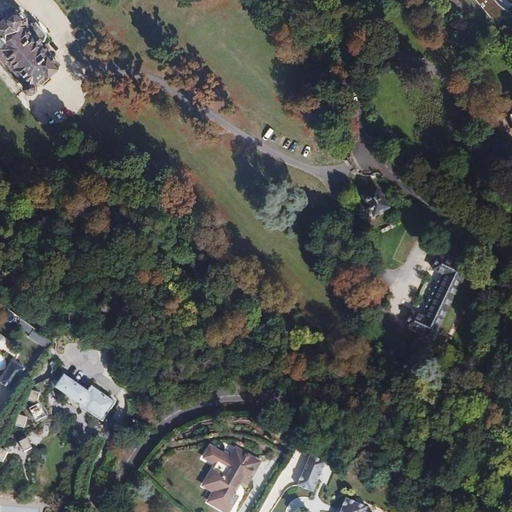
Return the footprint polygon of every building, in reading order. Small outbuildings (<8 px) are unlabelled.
[(470,0),(494,26),(507,15),(494,0),(470,0)] [(47,72),(58,62),(48,51),(50,50),(50,46),(46,43),(43,42),(42,44),(40,42),(44,39),(45,35),(35,24),(32,26),(28,29),(25,26),(28,23),(28,18),(18,8),(15,9),(12,12),(9,9),(4,14),(2,12),(0,12),(0,51),(3,54),(1,56),(5,61),(7,59),(19,73),(15,77),(18,82),(23,78),(27,83),(26,84),(25,89),(28,93),(33,93),(36,91),(36,86),(34,84),(40,78),(47,72)] [(49,75),(47,72),(40,78),(42,81),(49,75)] [(378,187),(363,196),(374,217),(389,208),(378,187)] [(369,215),(372,213),(363,196),(360,198),(366,208),(365,209),(369,215)] [(461,283),(467,269),(440,256),(433,269),(447,276),(426,319),(413,312),(406,327),(434,340),(449,307),(457,311),(460,309),(469,290),(468,286),(461,283)] [(23,343),(42,356),(52,341),(33,329),(23,343)] [(70,364),(76,355),(72,352),(69,357),(61,351),(57,356),(70,364)] [(0,382),(11,390),(25,369),(14,362),(0,381),(0,382)] [(31,378),(42,385),(49,374),(39,367),(31,378)] [(64,375),(55,388),(104,421),(116,403),(92,386),(89,391),(64,375)] [(34,400),(42,402),(45,393),(37,390),(34,400)] [(42,421),(52,415),(45,403),(35,408),(42,421)] [(29,428),(32,417),(24,415),(22,426),(29,428)] [(0,451),(0,458),(7,461),(11,452),(21,456),(25,453),(30,450),(37,447),(38,444),(43,440),(37,433),(30,436),(20,443),(4,446),(0,451)] [(223,454),(211,447),(204,458),(214,464),(202,485),(215,492),(209,502),(226,511),(228,511),(238,495),(233,493),(247,483),(259,463),(237,450),(232,457),(224,452),(223,454)] [(310,455),(297,485),(313,492),(326,462),(310,455)] [(372,511),(371,509),(346,498),(340,511),(372,511)]
